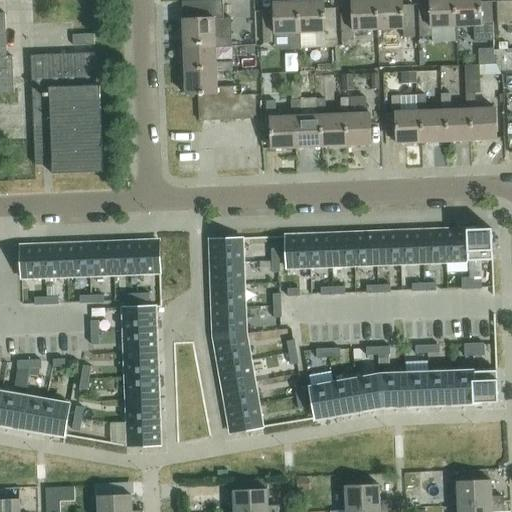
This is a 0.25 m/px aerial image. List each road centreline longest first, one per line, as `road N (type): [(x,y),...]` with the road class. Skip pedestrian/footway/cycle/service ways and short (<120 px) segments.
road 1 (residential): [(150,203),(511,187)]
road 2 (residential): [(150,203),(143,0)]
road 3 (residential): [(0,208),(150,203)]
